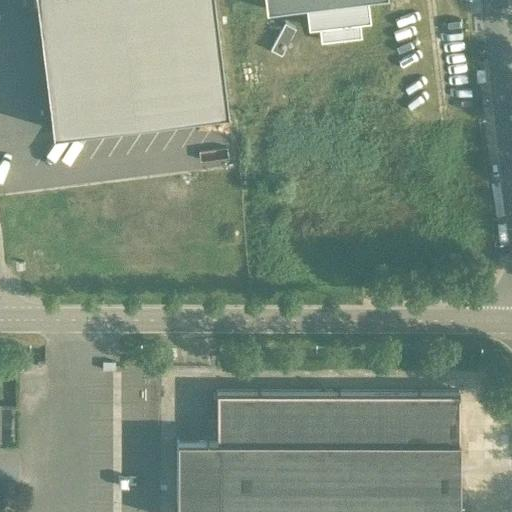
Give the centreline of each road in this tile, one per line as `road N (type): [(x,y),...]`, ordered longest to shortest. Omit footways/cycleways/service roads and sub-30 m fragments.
road 1 (tertiary): [(0,320),(511,321)]
road 2 (unclassified): [(511,178),(492,0)]
